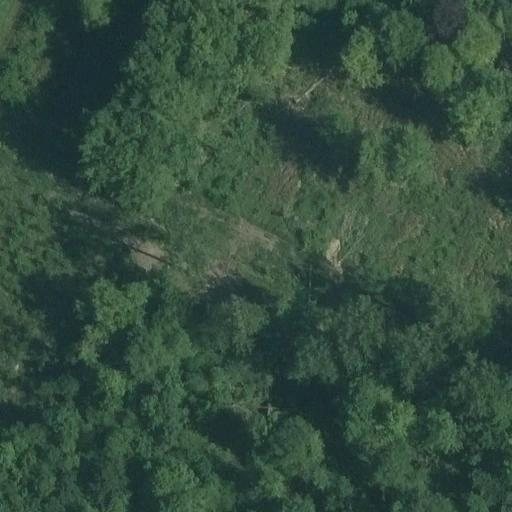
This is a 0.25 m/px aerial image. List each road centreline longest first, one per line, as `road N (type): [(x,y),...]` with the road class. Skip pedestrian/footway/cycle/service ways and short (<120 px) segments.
road 1 (track): [(511,387),(0,124)]
road 2 (track): [(0,158),(511,419)]
